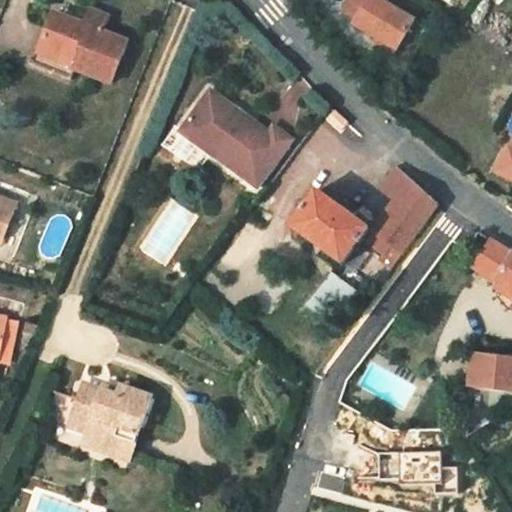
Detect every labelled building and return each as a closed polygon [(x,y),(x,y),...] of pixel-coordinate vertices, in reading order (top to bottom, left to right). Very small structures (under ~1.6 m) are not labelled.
[(343,0),(334,15),(347,23),(345,28),(387,54),(406,23),(367,0),(343,0)] [(232,4),(224,12),(288,80),(296,72),(232,4)] [(70,21),(43,9),(29,45),(63,60),(60,66),(97,81),(115,40),(89,29),(95,14),(76,7),(70,21)] [(60,66),(63,60),(29,45),(24,44),(18,59),(57,74),(60,66)] [(237,181),(266,143),(265,142),(211,101),(181,138),(237,181)] [(355,136),(337,121),(331,128),(348,143),(355,136)] [(265,142),(266,143),(237,181),(256,196),(291,152),(270,136),(265,142)] [(374,240),(394,254),(406,263),(445,214),(413,186),(374,240)] [(345,271),(370,238),(371,234),(319,199),(290,235),(345,271)] [(0,229),(10,206),(0,201),(0,229)] [(264,201),(255,212),(263,217),(271,207),(264,201)] [(248,220),(267,235),(275,225),(263,217),(255,212),(248,220)] [(367,251),(386,265),(394,254),(374,240),(367,251)] [(489,253),(476,268),(501,289),(505,282),(498,274),(504,266),(489,253)] [(498,274),(505,282),(501,289),(493,298),(511,313),(511,273),(504,266),(498,274)] [(362,300),(335,277),(307,311),(333,333),(362,300)] [(487,292),(482,299),(511,323),(511,313),(493,298),(487,292)] [(455,395),(511,409),(511,390),(511,374),(460,362),(455,395)] [(84,404),(88,395),(74,390),(71,400),(84,404)] [(56,435),(52,445),(99,462),(118,405),(88,395),(84,404),(71,400),(49,392),(37,428),(56,435)] [(453,419),(443,418),(442,431),(452,433),(453,419)] [(52,445),(56,435),(37,428),(33,438),(52,445)] [(96,469),(99,462),(52,445),(50,452),(96,469)] [(362,472),(383,474),(382,479),(417,483),(416,493),(439,495),(442,469),(426,467),(428,451),(365,445),(362,472)]
